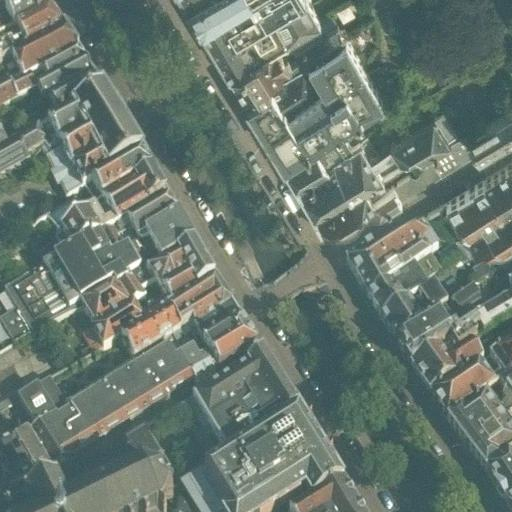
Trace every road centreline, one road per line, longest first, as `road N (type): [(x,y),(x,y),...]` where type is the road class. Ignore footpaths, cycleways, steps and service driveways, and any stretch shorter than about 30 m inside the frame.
road 1 (residential): [(64,0),(124,84),(216,252),(378,511)]
road 2 (residential): [(326,265),(165,0)]
road 3 (residential): [(483,511),(326,265)]
road 4 (residential): [(511,148),(326,265)]
